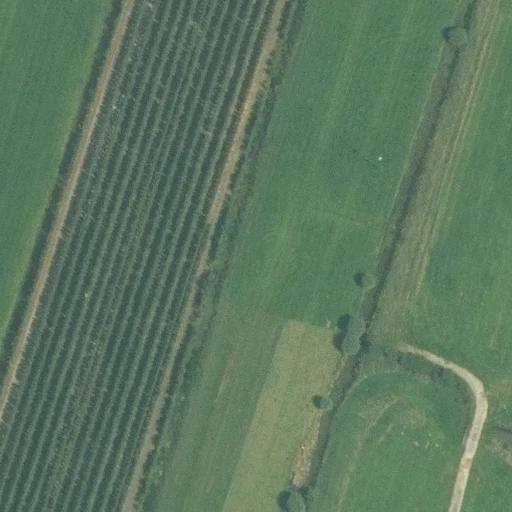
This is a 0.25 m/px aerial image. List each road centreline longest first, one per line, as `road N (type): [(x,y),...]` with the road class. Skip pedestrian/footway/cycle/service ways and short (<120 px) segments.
road 1 (track): [(0,426),(135,0)]
road 2 (track): [(453,511),(482,412),(473,385),(458,371),(396,349)]
